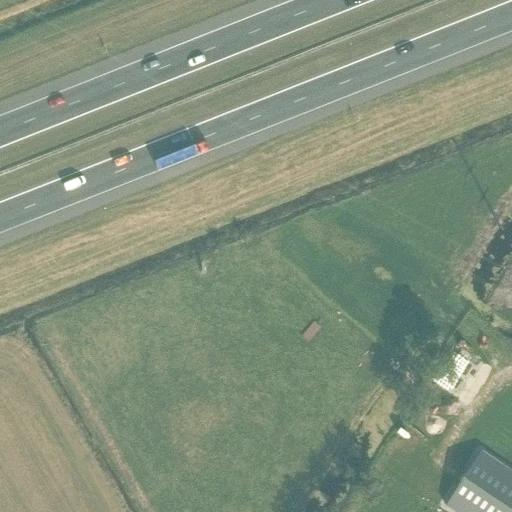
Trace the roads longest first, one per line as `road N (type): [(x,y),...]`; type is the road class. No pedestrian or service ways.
road 1 (motorway): [(0,219),(511,17)]
road 2 (motorway): [(335,0),(0,132)]
